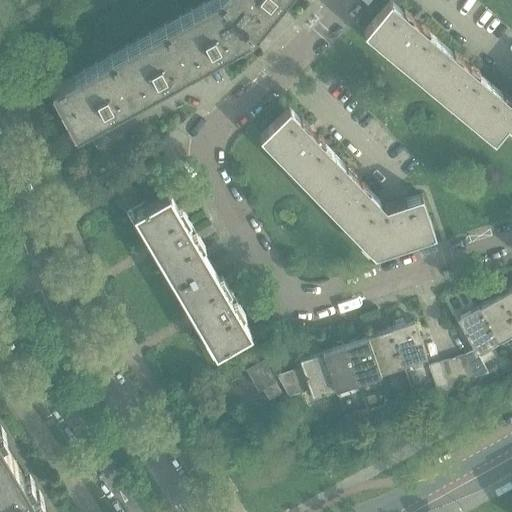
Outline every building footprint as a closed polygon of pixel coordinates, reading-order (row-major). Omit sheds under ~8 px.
[(224,51),(252,35),(222,0),(208,0),(163,25),(188,71),(216,55),(219,61),(221,59),(227,56),(224,51)] [(282,8),(288,1),(286,0),(222,0),(252,35),(277,4),(282,8)] [(440,42),(421,26),(390,0),(389,0),(363,31),(414,73),(440,42)] [(188,71),(163,25),(109,55),(134,100),(162,85),(165,90),(168,89),(173,86),(170,81),(188,71)] [(490,83),(471,67),(440,42),(414,73),(464,114),(490,83)] [(134,100),(109,55),(56,85),(81,130),(108,115),(111,120),(114,119),(119,116),(116,110),(134,100)] [(511,128),(511,101),(490,83),(464,114),(494,139),(506,124),(511,128)] [(305,183),(335,154),(289,107),(259,136),(305,183)] [(380,200),(360,181),(335,154),(305,183),(350,229),(380,200)] [(210,263),(194,235),(192,233),(195,231),(189,221),(186,223),(169,192),(133,214),(174,284),(210,263)] [(434,233),(421,194),(385,206),(380,200),(350,229),(374,253),(434,233)] [(251,332),(239,313),(233,302),(236,300),(234,297),(230,290),(227,292),(210,263),(174,284),(215,353),(251,332)] [(511,287),(498,295),(511,319),(511,287)] [(511,333),(511,319),(498,295),(478,306),(498,342),(511,333)] [(498,342),(478,306),(457,318),(474,349),(465,354),(464,354),(471,377),(475,375),(488,371),(477,353),(498,342)] [(427,357),(414,319),(390,327),(402,365),(427,357)] [(402,365),(390,327),(367,335),(380,373),(402,365)] [(380,373),(367,335),(344,343),(357,381),(380,373)] [(357,381),(344,343),(321,351),(334,388),(357,381)] [(334,388),(321,351),(299,358),(301,366),(291,370),(298,393),(308,390),(311,396),(334,388)] [(471,377),(464,354),(454,357),(462,380),(471,377)] [(454,357),(449,358),(457,381),(462,380),(454,357)] [(457,381),(449,358),(439,361),(447,385),(457,381)] [(247,368),(259,388),(274,379),(262,359),(247,368)] [(447,385),(439,361),(428,365),(435,387),(442,386),(447,385)] [(298,393),(291,370),(277,374),(289,397),(298,393)] [(477,384),(475,375),(471,377),(462,380),(464,388),(477,384)] [(460,390),(457,381),(447,385),(442,386),(445,394),(460,390)] [(280,391),(275,382),(262,389),(268,399),(280,391)] [(0,465),(13,458),(0,435),(0,465)] [(0,511),(45,511),(13,458),(0,465),(0,511)]
